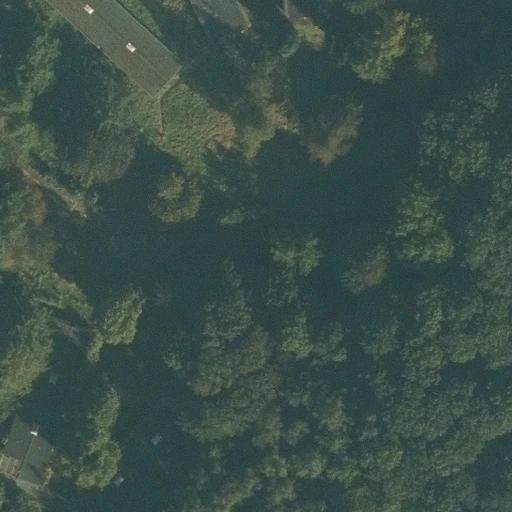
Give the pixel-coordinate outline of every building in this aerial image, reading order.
[(182,63),(113,0),(51,0),(154,94),(182,63)] [(249,25),(237,0),(192,0),(211,42),(249,25)] [(326,0),(284,0),(285,15),(327,13),(326,0)] [(370,0),(364,18),(403,32),(414,0),(370,0)] [(511,0),(481,0),(435,52),(466,80),(511,28),(511,0)] [(511,132),(494,133),(495,161),(511,160),(511,132)] [(52,317),(0,460),(0,468),(37,481),(91,331),(52,317)] [(114,511),(207,411),(177,383),(69,500),(82,511),(114,511)] [(0,481),(3,483),(4,511),(16,511),(15,487),(33,493),(62,511),(63,511),(82,511),(69,500),(37,481),(0,468),(0,481)]
